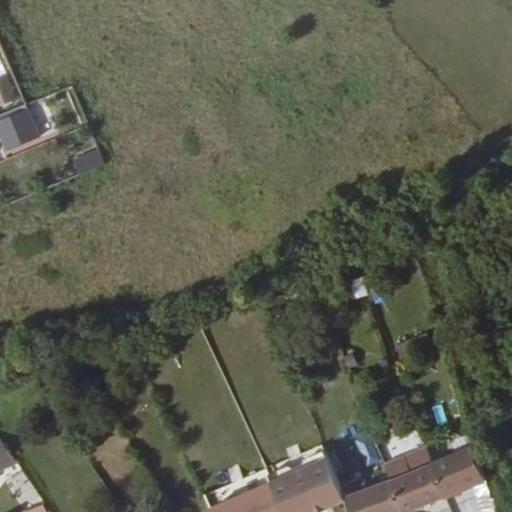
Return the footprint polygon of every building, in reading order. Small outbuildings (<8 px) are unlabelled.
[(7,77),(0,79),(0,107),(17,100),(7,77)] [(31,111),(0,124),(12,151),(42,139),(31,111)] [(103,153),(79,162),(85,176),(108,167),(103,153)] [(511,220),(474,233),(509,326),(511,324),(511,220)] [(362,275),(345,279),(350,301),(367,297),(362,275)] [(0,462),(18,455),(0,428),(0,462)] [(477,477),(493,471),(481,436),(438,452),(450,486),(455,484),(477,477)] [(438,452),(432,439),(391,455),(397,467),(411,501),(450,486),(438,452)] [(336,453),(333,446),(273,473),(277,481),(336,453)] [(345,472),(336,453),(277,481),(290,511),(316,511),(327,507),(336,503),(355,495),(345,472)] [(381,511),(411,501),(397,467),(372,476),(367,464),(345,472),(355,495),(363,511),(381,511)] [(480,486),(497,480),(493,471),(477,477),(480,486)] [(489,511),(502,511),(500,487),(497,480),(480,486),(489,511)] [(290,511),(277,481),(216,510),(217,511),(290,511)] [(332,511),(339,509),(336,503),(327,507),(329,511),(332,511)]
